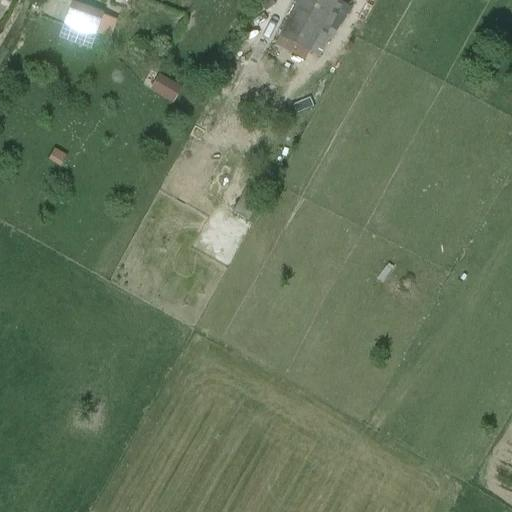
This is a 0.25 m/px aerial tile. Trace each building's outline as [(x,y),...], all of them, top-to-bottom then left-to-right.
[(297,0),(278,37),(279,37),(274,45),(274,46),(304,61),(308,52),(309,53),(309,52),(320,58),(331,37),(334,39),(350,8),(336,1),(336,0),(297,0)] [(100,33),(114,37),(120,16),(73,1),(62,39),(95,49),(100,33)] [(181,89),(158,78),(151,93),(172,105),(181,89)] [(46,161),(59,167),(66,155),(54,148),(46,161)] [(248,222),(260,200),(244,191),(232,213),(248,222)]
